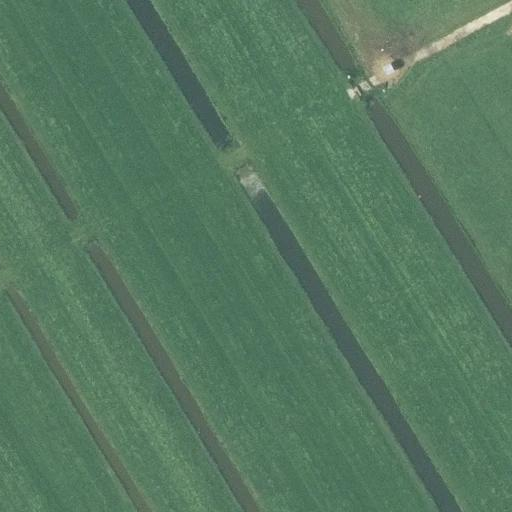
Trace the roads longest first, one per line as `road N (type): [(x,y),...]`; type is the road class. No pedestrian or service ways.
road 1 (track): [(190,0),(500,511)]
road 2 (track): [(511,3),(276,143)]
